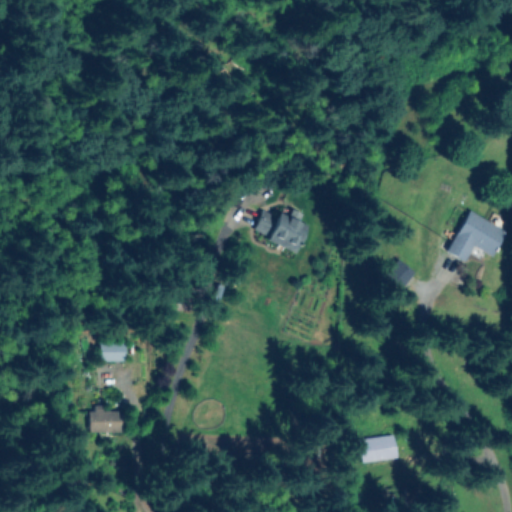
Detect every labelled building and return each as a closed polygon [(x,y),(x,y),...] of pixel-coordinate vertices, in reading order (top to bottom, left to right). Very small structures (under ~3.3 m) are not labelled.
[(265,239),(293,252),(306,223),(278,210),(276,215),(261,208),(251,228),(266,235),(265,239)] [(442,250),(461,261),(471,245),(489,255),(504,230),(467,208),(442,250)] [(412,268),(394,257),(384,274),(402,284),(412,268)] [(96,360),(123,360),(122,341),(96,341),(96,360)] [(121,431),(121,410),(100,410),(100,404),(92,405),(92,411),(85,411),(85,431),(121,431)] [(356,437),(358,461),(393,458),(391,434),(356,437)]
